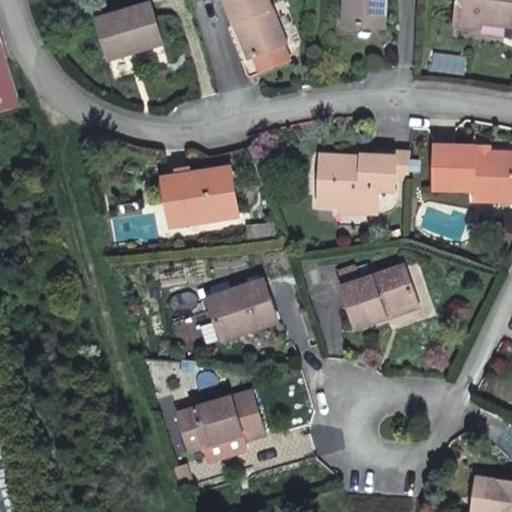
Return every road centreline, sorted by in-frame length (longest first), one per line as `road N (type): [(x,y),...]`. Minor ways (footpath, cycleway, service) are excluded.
road 1 (residential): [(511,112),(379,99),(285,109),(215,128),(141,128),(63,100),(22,43),(9,0)]
road 2 (residential): [(456,400),(415,471),(376,468),(355,439),(359,408),(406,393)]
road 3 (residential): [(511,287),(456,400)]
